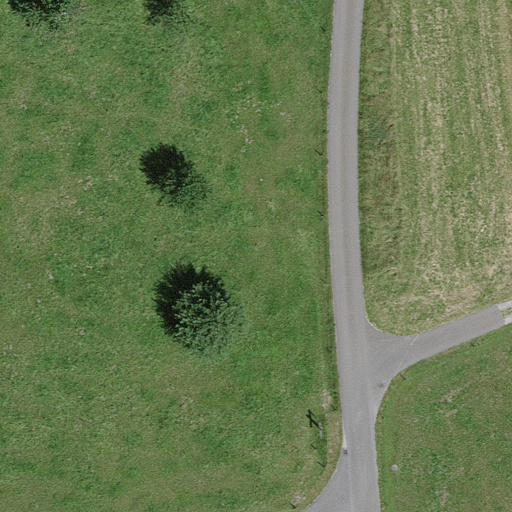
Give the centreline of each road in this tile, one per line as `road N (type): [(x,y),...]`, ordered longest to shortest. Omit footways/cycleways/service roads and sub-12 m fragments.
road 1 (unclassified): [(350,0),(361,511)]
road 2 (track): [(358,374),(511,312)]
